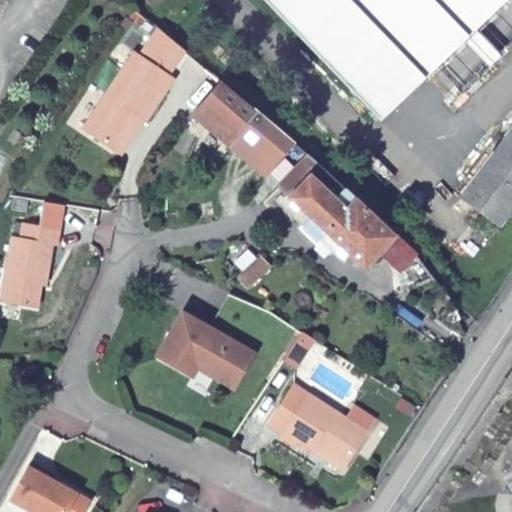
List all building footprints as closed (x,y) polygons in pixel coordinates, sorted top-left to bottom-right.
[(0,0),(0,13),(12,5),(8,0),(0,0)] [(511,0),(266,0),(390,126),(434,82),(511,3),(511,0)] [(511,3),(434,82),(461,110),(511,60),(511,3)] [(132,50),(80,128),(114,152),(140,113),(145,117),(146,116),(172,77),(167,75),(183,51),(154,25),(136,53),(132,50)] [(263,182),(295,146),(222,83),(183,129),(197,141),(207,131),(229,152),(263,182)] [(229,152),(207,131),(197,141),(220,162),(229,152)] [(511,226),(511,140),(469,199),(509,230),(511,226)] [(344,255),(359,270),(379,253),(399,237),(355,198),(343,211),(330,199),(343,187),(308,157),(279,192),(283,196),(275,204),(288,217),(301,229),(309,221),(324,236),(317,243),(336,262),(344,255)] [(11,238),(0,298),(0,302),(36,309),(42,279),(42,278),(45,279),(50,243),(58,244),(59,229),(20,223),(17,239),(11,238)] [(238,278),(252,296),(277,279),(262,260),(238,278)] [(251,356),(244,352),(182,314),(158,354),(156,357),(169,366),(190,378),(198,366),(199,363),(205,366),(210,369),(213,380),(230,390),(244,367),(251,356)] [(292,370),(311,342),(298,334),(280,362),(292,370)] [(336,462),(345,468),(367,435),(353,426),(347,422),(294,390),(283,407),(297,415),(282,437),(281,439),(295,448),(296,446),(310,454),(313,448),(336,462)] [(297,415),(283,407),(270,429),(282,437),(297,415)] [(376,421),(355,409),(347,422),(353,426),(367,435),(376,421)] [(344,469),(345,468),(336,462),(313,448),(310,454),(333,468),(342,473),(344,469)] [(64,511),(66,511),(67,511),(81,511),(88,501),(42,475),(45,471),(30,462),(8,499),(31,511),(64,511)] [(365,483),(357,495),(363,499),(371,486),(365,483)]
